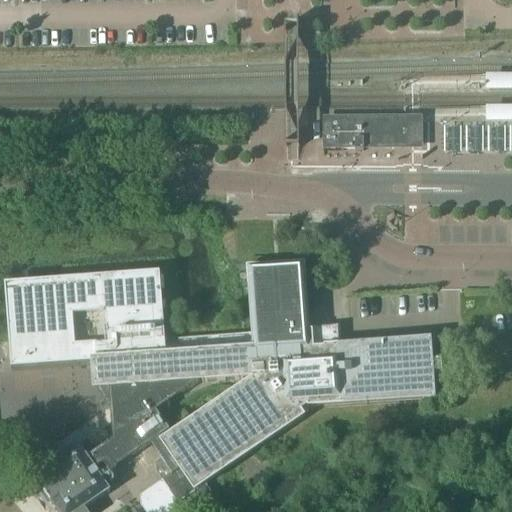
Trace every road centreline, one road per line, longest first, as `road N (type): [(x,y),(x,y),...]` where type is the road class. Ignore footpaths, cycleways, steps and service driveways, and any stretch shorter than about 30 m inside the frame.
road 1 (unclassified): [(0,179),(255,183),(319,192)]
road 2 (unclassified): [(319,192),(394,249),(511,258)]
road 3 (unclassified): [(510,187),(464,199),(392,199),(350,179)]
road 4 (unclassified): [(510,187),(488,178),(350,179)]
